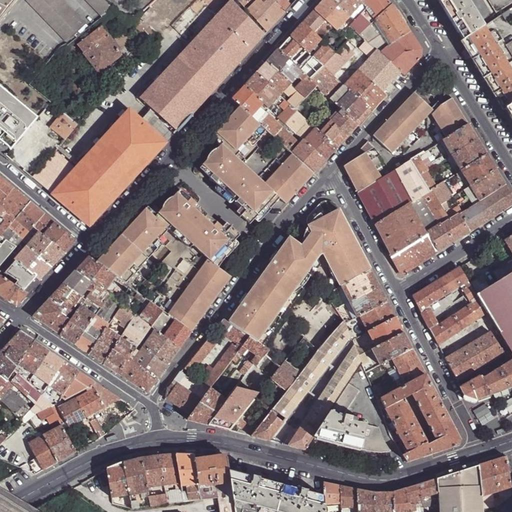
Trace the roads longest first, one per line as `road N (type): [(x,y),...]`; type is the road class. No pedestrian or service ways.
road 1 (residential): [(92,241),(314,0)]
road 2 (tertiary): [(480,452),(385,481),(161,437)]
road 3 (residential): [(329,169),(278,224),(149,407)]
road 4 (residential): [(480,452),(394,291)]
road 5 (tertiary): [(161,437),(116,450),(2,511)]
road 6 (residential): [(440,51),(329,169)]
road 7 (residential): [(18,320),(149,407)]
road 8 (residential): [(394,291),(511,217)]
road 9 (residential): [(394,291),(329,169)]
road 10 (residential): [(440,51),(511,166)]
road 11 (residential): [(92,241),(0,163)]
